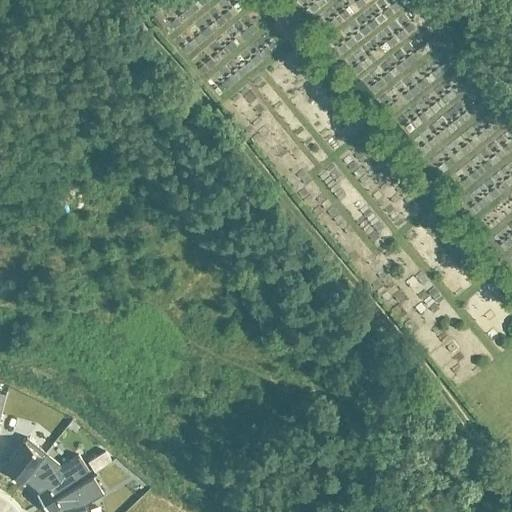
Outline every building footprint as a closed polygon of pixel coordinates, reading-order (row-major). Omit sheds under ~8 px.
[(161,30),(168,24),(158,13),(151,18),(161,30)] [(286,41),(295,33),(296,33),(282,17),(272,25),(286,41)] [(3,466),(22,482),(47,452),(27,437),(3,466)] [(62,465),(47,452),(22,482),(23,482),(25,479),(40,491),(37,493),(38,494),(43,501),(52,495),(90,470),(79,454),(62,465)] [(88,511),(87,503),(104,493),(94,477),(55,499),(46,505),(49,511),(88,511)]
